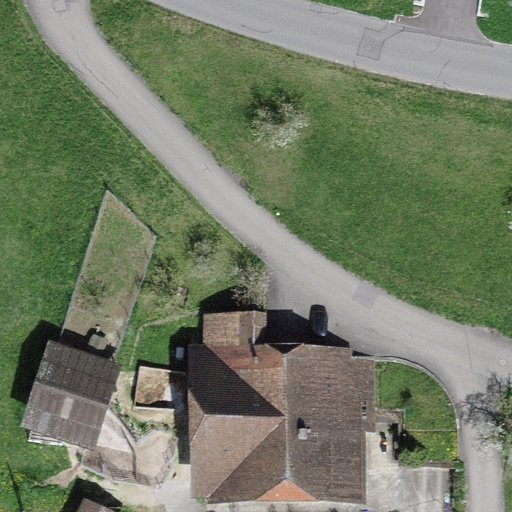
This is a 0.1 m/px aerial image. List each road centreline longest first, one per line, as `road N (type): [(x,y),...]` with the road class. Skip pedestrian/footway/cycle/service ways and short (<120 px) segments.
road 1 (residential): [(66,0),(82,48),(274,250),(379,316),(511,369)]
road 2 (tertiary): [(511,76),(397,58),(192,0)]
road 3 (track): [(0,451),(139,474)]
